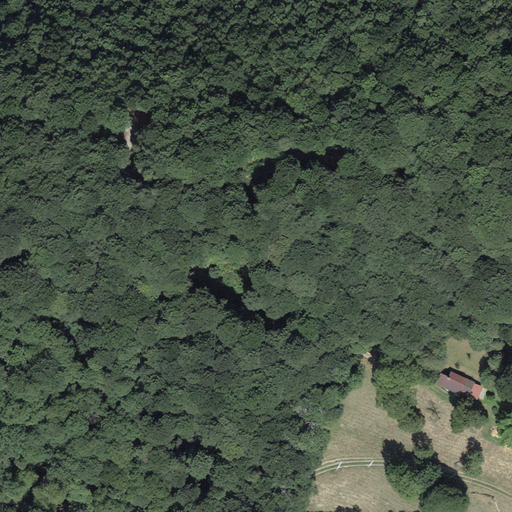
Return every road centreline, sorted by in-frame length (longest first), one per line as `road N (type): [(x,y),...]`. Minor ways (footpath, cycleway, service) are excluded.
road 1 (track): [(0,121),(120,120),(128,128),(119,173),(153,190),(272,148),(354,146),(511,120)]
road 2 (track): [(0,246),(86,277),(195,293),(422,375)]
road 3 (track): [(172,508),(214,507),(334,465),(380,460),(511,496)]
road 4 (track): [(171,511),(175,500),(164,479),(0,311)]
